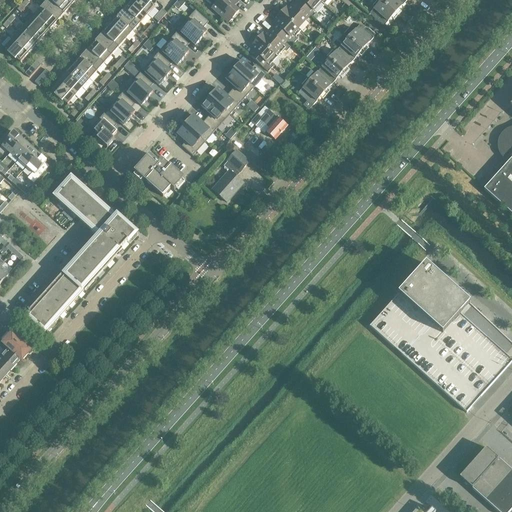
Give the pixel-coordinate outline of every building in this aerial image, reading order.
[(49,0),(47,0),(41,7),(57,22),(64,14),(49,0)] [(65,0),(49,0),(64,14),(72,6),(65,0)] [(147,0),(132,0),(131,1),(148,16),(155,7),(147,0)] [(186,0),(178,0),(174,5),(183,12),(190,4),(186,0)] [(238,3),(239,2),(236,0),(219,0),(211,9),(228,23),(239,12),(233,6),(237,1),(238,3)] [(324,5),(318,0),(299,0),(297,4),(310,16),(321,3),(324,5)] [(398,17),(379,0),(378,0),(373,6),(375,8),(369,15),(383,27),(391,19),(394,21),(398,17)] [(405,4),(400,0),(379,0),(398,17),(402,12),(399,10),(405,4)] [(148,16),(131,1),(124,9),(140,24),(148,16)] [(155,17),(163,6),(159,3),(150,14),(155,17)] [(310,16),(297,4),(293,8),(291,6),(288,11),(285,9),(281,13),(301,31),(298,28),(310,16)] [(341,8),(346,12),(340,19),(344,23),(352,15),(347,11),(349,8),(345,4),(341,8)] [(41,7),(34,16),(50,30),(57,22),(41,7)] [(140,24),(124,9),(117,17),(133,32),(140,24)] [(168,13),(163,9),(155,18),(160,22),(168,13)] [(178,30),(195,46),(203,38),(202,37),(207,33),(203,29),(209,22),(195,11),(178,30)] [(301,31),(281,13),(277,18),(279,20),(275,24),(277,26),(273,30),(291,46),(296,41),(295,37),(301,31)] [(34,16),(27,24),(43,38),(50,30),(34,16)] [(133,32),(117,17),(110,25),(126,40),(133,32)] [(27,24),(19,32),(36,46),(43,38),(27,24)] [(126,40),(110,25),(102,33),(119,48),(126,40)] [(350,28),(344,34),(365,53),(369,49),(366,46),(374,38),(360,25),(354,32),(350,28)] [(329,40),(332,37),(328,33),(328,32),(322,27),(318,32),(324,37),(325,36),(329,40)] [(291,46),(273,30),(270,34),(268,33),(264,37),(262,35),(258,39),(278,57),(283,51),(287,52),(291,46)] [(19,32),(12,40),(28,54),(36,46),(19,32)] [(119,48),(102,33),(95,41),(111,56),(119,48)] [(160,51),(177,66),(185,58),(184,58),(189,53),(185,49),(189,45),(176,33),(160,51)] [(365,53),(344,34),(338,41),(342,45),(338,49),(353,62),(358,55),(361,58),(365,53)] [(278,57),(258,39),(253,44),(256,46),(252,50),(253,52),(249,56),(268,73),(273,67),(272,63),(278,57)] [(28,54),(12,40),(4,48),(21,63),(28,54)] [(150,40),(145,44),(150,50),(155,46),(150,40)] [(111,56),(95,41),(88,50),(104,64),(111,56)] [(353,62),(338,49),(335,53),(332,51),(327,58),(345,74),(346,75),(350,70),(347,68),(353,62)] [(104,64),(88,50),(81,58),(97,72),(104,64)] [(167,69),(171,65),(158,53),(142,71),(159,86),(167,78),(166,78),(171,73),(167,69)] [(323,66),(319,70),(333,83),(339,77),(342,79),(345,74),(327,58),(326,57),(321,64),(323,66)] [(97,72),(81,58),(73,66),(90,80),(97,72)] [(36,61),(25,74),(29,78),(40,65),(36,61)] [(254,88),(266,75),(255,65),(251,69),(242,62),(234,71),(254,88)] [(90,80),(73,66),(66,74),(82,88),(90,80)] [(34,82),(39,87),(50,74),(45,70),(34,82)] [(319,70),(315,75),(313,73),(307,79),(326,96),(330,92),(328,89),(333,83),(319,70)] [(241,102),(254,88),(234,71),(226,80),(234,88),(230,92),(241,102)] [(82,88),(66,74),(59,82),(75,96),(82,88)] [(149,89),(153,85),(140,74),(124,91),(141,106),(149,98),(148,98),(153,93),(149,89)] [(108,86),(115,91),(120,85),(113,79),(108,86)] [(326,96),(307,79),(302,85),(304,87),(298,94),(312,107),(320,98),(322,101),(326,96)] [(75,96),(59,82),(51,90),(68,105),(75,96)] [(229,116),(241,102),(230,92),(226,97),(218,89),(209,98),(210,98),(229,116)] [(484,105),(488,108),(479,116),(488,125),(511,101),(499,90),(484,105)] [(131,109),(135,105),(122,94),(106,111),(123,127),(131,118),(130,118),(135,113),(131,109)] [(217,129),(229,116),(210,98),(202,108),(210,115),(206,119),(217,129)] [(113,129),(117,125),(104,114),(91,128),(96,133),(93,136),(107,148),(114,140),(112,138),(117,133),(113,129)] [(275,140),(287,126),(276,116),(273,119),(267,114),(260,121),(268,129),(266,132),(275,140)] [(217,129),(206,119),(202,124),(193,116),(185,125),(186,126),(205,143),(205,142),(202,139),(209,131),(212,134),(217,129)] [(193,156),(205,143),(186,126),(177,135),(186,142),(182,147),(193,156)] [(511,127),(511,128),(506,130),(501,134),(498,140),(497,146),(499,152),(505,160),(508,157),(511,160),(484,189),(511,214),(511,127)] [(2,145),(10,153),(22,140),(14,132),(2,145)] [(22,140),(10,153),(18,160),(30,147),(22,140)] [(30,147),(18,160),(26,167),(38,154),(30,147)] [(238,191),(244,184),(236,177),(240,172),(240,173),(249,163),(236,151),(227,161),(228,162),(223,167),(230,173),(214,191),(212,190),(227,203),(225,201),(236,189),(238,191)] [(38,154),(26,167),(32,173),(27,178),(33,184),(42,174),(38,171),(46,162),(38,154)] [(149,156),(134,172),(134,173),(145,182),(145,181),(163,197),(164,196),(161,194),(169,186),(174,191),(185,179),(170,167),(162,160),(158,164),(149,156)] [(15,180),(12,183),(25,194),(28,191),(15,180)] [(109,209),(94,196),(93,196),(94,197),(92,199),(71,181),(55,199),(97,236),(91,242),(92,242),(94,240),(96,242),(29,317),(47,333),(122,249),(121,248),(127,242),(128,242),(129,241),(128,240),(134,234),(135,235),(136,234),(118,218),(116,220),(108,216),(109,214),(109,213),(109,211),(109,209)] [(12,254),(21,261),(24,258),(15,250),(12,254)] [(511,342),(426,264),(370,327),(466,413),(511,362),(511,360),(511,358),(511,342)] [(0,267),(0,284),(9,274),(0,267)] [(3,344),(7,348),(20,360),(22,361),(28,354),(29,356),(33,352),(24,344),(26,341),(22,338),(20,338),(19,338),(18,339),(12,333),(3,344)] [(7,348),(0,356),(13,368),(20,360),(7,348)] [(0,356),(0,355),(0,370),(6,376),(13,368),(0,356)] [(509,511),(511,509),(511,471),(486,448),(460,478),(497,511),(509,511)]
